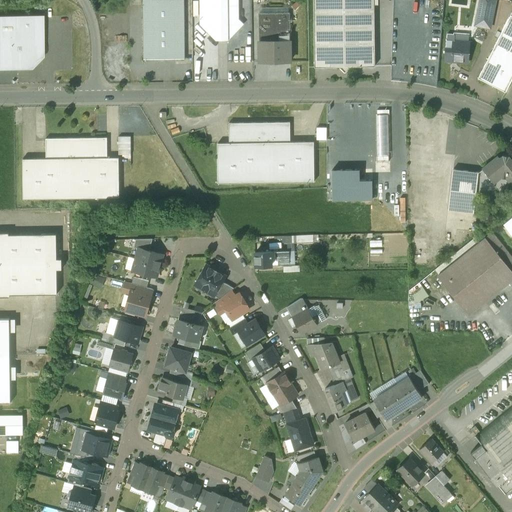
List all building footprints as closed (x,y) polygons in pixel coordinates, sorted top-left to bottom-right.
[(185,58),(183,0),(143,0),(144,59),(185,58)] [(238,0),(199,0),(200,24),(216,40),(228,39),(244,24),(239,19),(238,0)] [(374,0),(313,0),(315,67),(375,66),(374,0)] [(495,0),(479,0),(475,25),(490,28),(495,0)] [(258,12),(258,40),(290,40),(290,12),(258,12)] [(511,15),(510,15),(478,78),(506,92),(511,79),(511,15)] [(41,17),(0,17),(0,67),(28,67),(28,62),(31,57),(36,54),(42,53),(41,31),(41,17)] [(290,40),(258,40),(259,61),(289,61),(290,40)] [(469,42),(453,40),(453,48),(446,48),(445,58),(447,60),(450,61),(453,59),(456,59),(456,62),(468,62),(469,42)] [(376,116),(377,155),(388,155),(387,115),(376,116)] [(265,122),(229,122),(229,143),(218,143),(218,183),(266,182),(265,122)] [(314,141),(290,142),(290,122),(265,122),(266,182),(314,181),(314,141)] [(118,153),(131,153),(132,135),(119,135),(118,153)] [(107,137),(70,138),(71,158),(107,157),(107,137)] [(71,158),(70,138),(46,138),(46,158),(71,158)] [(400,160),(401,142),(388,142),(388,160),(400,160)] [(509,156),(503,155),(500,158),(498,155),(482,168),(484,170),(481,172),(478,172),(476,193),(480,193),(501,177),(505,177),(511,184),(511,183),(511,158),(511,159),(509,156)] [(107,157),(71,158),(71,198),(119,197),(119,157),(107,157)] [(71,198),(71,158),(46,158),(22,158),(23,198),(71,198)] [(478,172),(452,169),(448,210),(478,213),(480,193),(476,193),(478,172)] [(332,170),(333,199),(372,199),(371,180),(359,181),(359,170),(332,170)] [(511,215),(503,223),(511,233),(511,215)] [(511,253),(492,229),(437,274),(469,314),(511,279),(511,253)] [(0,297),(11,297),(11,295),(58,293),(57,270),(62,269),(62,259),(58,259),(57,234),(9,235),(9,232),(0,232),(0,297)] [(152,238),(136,238),(134,246),(139,248),(139,247),(149,250),(152,238)] [(149,250),(139,247),(139,248),(136,259),(159,265),(162,254),(149,250)] [(289,250),(256,251),(256,264),(272,264),(272,263),(284,263),(283,258),(289,258),(289,250)] [(159,265),(136,259),(133,270),(156,276),(159,265)] [(225,276),(207,265),(196,284),(214,295),(222,281),(225,276)] [(149,280),(134,276),(132,283),(137,284),(147,287),(149,280)] [(233,287),(222,281),(214,295),(220,298),(231,289),(233,287)] [(98,287),(87,283),(81,299),(87,301),(90,292),(95,294),(98,287)] [(147,287),(137,284),(135,291),(151,296),(153,289),(147,287)] [(423,285),(411,293),(418,303),(429,294),(423,285)] [(220,298),(217,301),(219,305),(235,296),(233,292),(231,289),(220,298)] [(151,296),(135,291),(131,290),(126,309),(146,315),(151,296)] [(235,296),(219,305),(220,306),(217,307),(220,312),(226,309),(232,318),(249,308),(239,293),(235,296)] [(300,298),(287,307),(292,317),(308,308),(302,298),(300,298)] [(313,305),(308,308),(312,315),(317,312),(313,305)] [(195,310),(182,306),(180,313),(193,317),(195,310)] [(308,308),(292,317),(300,332),(316,324),(312,315),(308,308)] [(322,321),(317,312),(312,315),(316,324),(322,321)] [(10,318),(0,318),(0,402),(11,402),(10,318)] [(245,318),(230,327),(234,334),(239,330),(238,329),(248,323),(245,318)] [(202,325),(179,319),(174,334),(186,337),(198,340),(202,325)] [(248,323),(238,329),(239,330),(247,344),(255,339),(255,340),(262,336),(262,335),(264,333),(262,329),(263,328),(260,323),(258,324),(255,319),(248,323)] [(142,326),(119,320),(115,334),(115,336),(126,339),(138,342),(142,326)] [(126,339),(115,336),(115,334),(109,333),(107,341),(116,343),(124,346),(126,339)] [(198,340),(186,337),(184,344),(192,346),(199,348),(201,341),(198,340)] [(107,341),(98,338),(96,344),(114,349),(116,343),(107,341)] [(192,346),(184,344),(178,342),(176,348),(191,352),(192,346)] [(261,343),(245,352),(250,360),(254,358),(253,357),(265,350),(261,343)] [(331,343),(325,345),(324,343),(307,344),(310,353),(315,351),(322,370),(328,368),(340,362),(331,343)] [(265,350),(253,357),(254,358),(261,370),(279,358),(271,346),(265,350)] [(176,348),(171,347),(166,365),(171,366),(186,370),(191,352),(176,348)] [(114,349),(109,366),(128,371),(130,365),(131,364),(132,361),(131,360),(133,354),(114,349)] [(340,362),(328,368),(330,373),(342,368),(340,362)] [(77,366),(70,363),(67,371),(73,374),(77,366)] [(186,370),(171,366),(170,372),(180,375),(184,376),(186,370)] [(279,366),(263,376),(267,383),(269,382),(269,381),(283,373),(279,366)] [(342,368),(330,373),(332,379),(344,374),(342,368)] [(429,383),(420,370),(415,374),(423,386),(429,383)] [(283,373),(269,381),(269,382),(272,386),(271,389),(275,396),(292,385),(284,372),(283,373)] [(348,372),(344,374),(332,379),(335,385),(342,382),(350,378),(348,372)] [(126,376),(115,373),(113,379),(125,382),(126,376)] [(415,374),(409,377),(410,378),(411,378),(418,390),(423,386),(415,374)] [(184,376),(180,375),(178,382),(186,384),(191,386),(193,379),(184,376)] [(113,379),(108,377),(104,392),(122,397),(126,383),(125,382),(113,379)] [(178,382),(162,377),(159,391),(174,395),(183,397),(186,384),(178,382)] [(350,378),(342,382),(346,390),(350,401),(357,398),(350,378)] [(418,390),(411,378),(410,378),(399,386),(410,404),(422,396),(420,392),(418,390)] [(335,385),(325,389),(334,410),(343,407),(341,403),(345,401),(341,392),(346,390),(342,382),(335,385)] [(292,385),(275,396),(280,404),(281,404),(291,398),(298,394),(292,385)] [(399,386),(387,393),(398,411),(410,404),(399,386)] [(376,401),(375,401),(383,414),(386,419),(398,411),(387,393),(376,401)] [(174,395),(172,402),(174,402),(184,405),(185,405),(187,398),(183,397),(174,395)] [(291,398),(281,404),(280,404),(279,405),(284,412),(285,411),(297,408),(297,407),(291,398)] [(172,402),(163,399),(161,405),(172,408),(174,402),(172,402)] [(119,405),(102,400),(100,406),(117,411),(119,405)] [(370,404),(369,404),(372,409),(377,417),(383,414),(375,401),(376,401),(375,400),(370,404)] [(182,411),(184,405),(174,402),(172,408),(178,410),(182,411)] [(161,405),(155,403),(148,428),(156,431),(165,433),(167,436),(171,437),(173,435),(174,432),(173,429),(176,418),(178,416),(179,414),(178,411),(178,410),(172,408),(161,405)] [(369,403),(358,408),(361,415),(366,412),(372,409),(369,404),(370,404),(369,403)] [(72,414),(67,405),(58,410),(63,419),(72,414)] [(117,411),(100,406),(95,422),(114,428),(119,411),(117,411)] [(511,406),(476,435),(482,443),(508,476),(511,481),(511,406)] [(297,408),(285,411),(287,417),(298,413),(297,408)] [(361,415),(344,423),(353,440),(375,429),(366,412),(361,415)] [(22,414),(0,413),(0,433),(22,434),(22,414)] [(287,417),(286,417),(288,423),(300,420),(298,413),(287,417)] [(300,420),(288,423),(296,449),(314,444),(306,418),(300,420)] [(480,431),(475,425),(471,428),(476,434),(480,431)] [(165,433),(156,431),(153,442),(164,446),(167,436),(165,433)] [(111,439),(88,433),(84,447),(83,448),(95,452),(106,455),(111,439)] [(444,451),(432,438),(420,448),(432,462),(444,451)] [(508,476),(482,443),(471,452),(479,462),(497,485),(498,484),(508,476)] [(58,449),(44,445),(42,452),(56,456),(58,449)] [(95,452),(83,448),(84,447),(77,445),(75,453),(76,454),(90,458),(93,459),(95,452)] [(314,450),(297,455),(299,462),(316,456),(314,450)] [(444,451),(432,462),(436,466),(448,455),(444,451)] [(90,458),(76,454),(74,459),(88,463),(90,458)] [(264,456),(256,475),(268,480),(273,468),(272,459),(264,456)] [(316,456),(299,462),(302,470),(298,476),(311,486),(322,470),(318,456),(316,456)] [(411,457),(398,469),(412,484),(425,473),(411,457)] [(88,463),(74,459),(69,476),(84,480),(98,484),(103,467),(88,463)] [(135,462),(130,473),(136,475),(141,464),(135,462)] [(152,467),(141,462),(141,464),(136,475),(132,484),(144,489),(152,467)] [(164,471),(152,467),(144,489),(155,493),(158,484),(163,473),(164,471)] [(450,480),(442,471),(436,475),(437,476),(444,485),(450,480)] [(169,476),(163,473),(158,484),(164,486),(169,476)] [(175,478),(169,475),(169,476),(164,486),(170,489),(175,478)] [(84,480),(69,476),(68,482),(74,484),(82,486),(84,480)] [(188,481),(176,476),(175,478),(170,489),(167,498),(179,503),(188,481)] [(311,486),(298,476),(285,494),(299,504),(311,486)] [(444,485),(437,476),(427,485),(439,498),(449,490),(444,485)] [(511,481),(508,476),(498,484),(506,494),(511,488),(511,481)] [(372,479),(364,487),(370,493),(378,485),(372,479)] [(201,486),(188,481),(179,503),(192,508),(195,499),(200,488),(201,486)] [(82,486),(74,484),(73,489),(90,494),(92,488),(82,486)] [(388,494),(378,485),(370,493),(364,499),(374,509),(388,494)] [(206,490),(200,488),(195,499),(201,501),(206,490)] [(90,494),(73,489),(70,499),(68,506),(76,508),(88,511),(89,511),(90,511),(95,496),(90,494)] [(212,493),(206,490),(201,501),(208,504),(212,493)] [(220,511),(227,497),(213,491),(212,493),(208,504),(206,509),(212,511),(220,511)] [(388,494),(374,509),(377,511),(389,511),(396,506),(398,504),(393,500),(394,499),(393,498),(392,499),(388,494)] [(241,502),(227,497),(220,511),(237,511),(240,504),(241,502)] [(291,510),(294,505),(282,497),(279,502),(291,510)]
